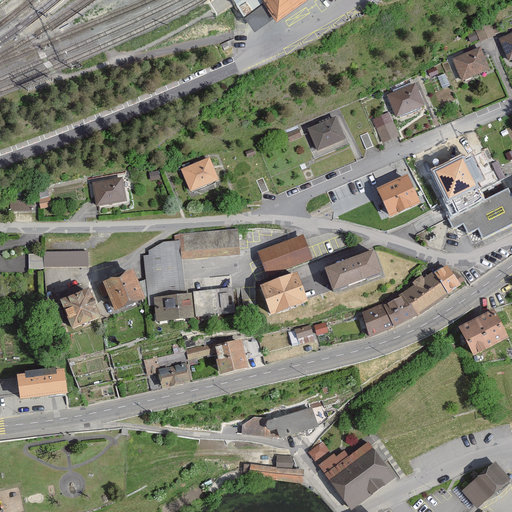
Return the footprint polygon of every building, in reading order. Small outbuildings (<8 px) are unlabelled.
[(218,11),(232,4),(230,0),(212,0),(218,11)] [(233,0),(235,3),(255,33),(273,19),(267,10),(263,4),(260,0),(233,0)] [(260,0),(263,4),(267,10),(273,19),(275,22),(306,0),(260,0)] [(474,29),(481,43),(497,36),(490,22),(474,29)] [(511,31),(500,37),(510,62),(511,60),(511,31)] [(475,33),(468,36),(471,43),(478,40),(475,33)] [(453,61),(463,83),(491,71),(482,48),(453,61)] [(388,96),(397,117),(427,105),(418,84),(388,96)] [(307,131),(316,151),(347,138),(339,118),(307,131)] [(379,128),(384,143),(399,138),(394,123),(379,128)] [(292,143),(303,138),(299,129),(288,133),(292,143)] [(375,147),(368,133),(360,137),(366,151),(375,147)] [(420,165),(427,179),(466,160),(459,146),(420,165)] [(182,169),(191,190),(218,180),(210,158),(182,169)] [(500,159),(493,162),(500,179),(506,176),(500,159)] [(150,181),(161,179),(159,169),(148,170),(150,181)] [(377,191),(389,217),(419,203),(407,177),(377,191)] [(92,184),(96,204),(126,199),(123,179),(92,184)] [(484,237),(511,224),(511,198),(508,190),(449,218),(454,229),(464,224),(469,234),(480,229),(484,237)] [(41,209),(53,206),(50,197),(38,200),(41,209)] [(32,199),(16,198),(16,211),(32,212),(32,199)] [(182,238),(183,258),(240,254),(238,233),(182,238)] [(257,252),(264,271),(309,255),(302,236),(257,252)] [(157,305),(157,319),(191,317),(190,294),(183,294),(180,240),(165,240),(149,249),(149,305),(157,305)] [(323,269),(331,290),(380,272),(372,251),(323,269)] [(44,252),(44,268),(89,268),(89,252),(44,252)] [(447,264),(433,272),(450,297),(463,288),(447,264)] [(102,283),(113,309),(141,298),(130,271),(102,283)] [(404,293),(418,315),(450,297),(433,272),(404,293)] [(259,286),(269,315),(305,303),(296,274),(259,286)] [(196,302),(197,315),(236,312),(234,287),(199,289),(199,302),(196,302)] [(59,301),(69,327),(98,316),(88,289),(59,301)] [(383,304),(393,326),(418,315),(404,293),(383,304)] [(361,313),(367,335),(393,326),(383,304),(361,313)] [(459,327),(473,355),(508,338),(494,309),(459,327)] [(326,321),(290,330),(295,346),(315,341),(314,337),(329,333),(326,321)] [(242,342),(245,358),(261,355),(258,339),(242,342)] [(216,355),(220,373),(247,368),(245,358),(242,342),(190,352),(192,360),(216,355)] [(163,388),(188,381),(183,362),(158,369),(163,388)] [(18,395),(19,402),(67,394),(63,369),(14,376),(15,379),(18,395)] [(15,379),(0,380),(0,397),(18,395),(15,379)] [(242,435),(280,439),(317,428),(311,407),(275,417),(257,417),(243,424),(242,435)] [(322,444),(308,452),(315,462),(328,453),(322,444)] [(319,466),(350,510),(394,479),(369,444),(349,458),(342,449),(319,466)] [(249,477),(301,483),(303,469),(251,464),(249,477)] [(478,510),(502,485),(485,467),(460,492),(478,510)]
